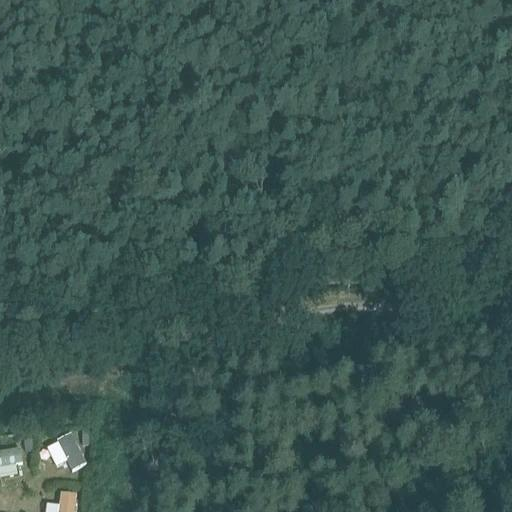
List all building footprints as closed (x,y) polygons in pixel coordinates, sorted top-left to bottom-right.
[(90,435),(82,435),(82,443),(82,449),(91,449),(90,443),(90,435)] [(72,438),(58,445),(58,446),(67,465),(72,475),(86,468),(72,438)] [(33,442),(24,443),(25,455),(34,454),(33,442)] [(20,452),(0,455),(0,470),(23,466),(20,452)] [(59,511),(74,511),(76,500),(61,498),(60,509),(59,511)]
